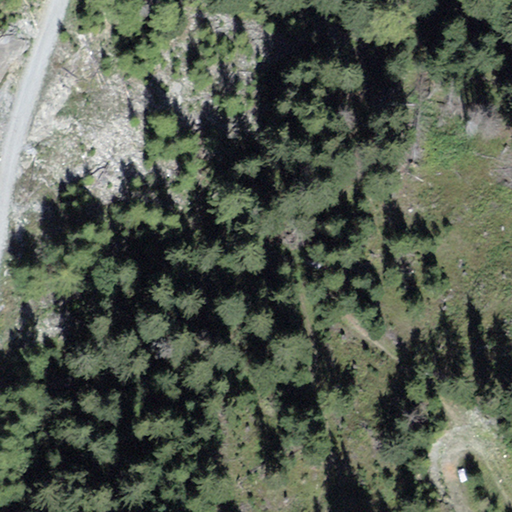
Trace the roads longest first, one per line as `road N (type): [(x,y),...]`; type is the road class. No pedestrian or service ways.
road 1 (track): [(0,210),(59,0)]
road 2 (track): [(511,493),(481,448),(461,445),(448,467),(465,511)]
